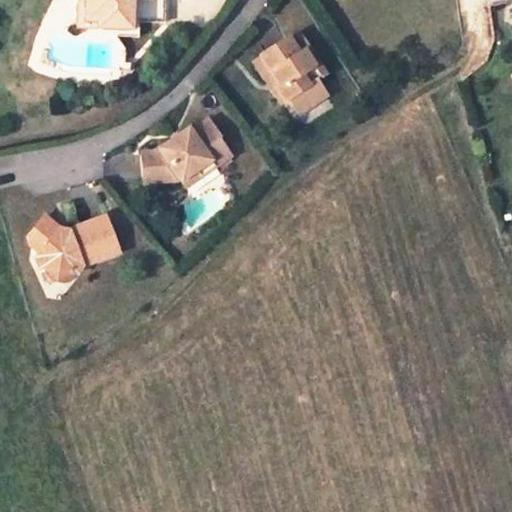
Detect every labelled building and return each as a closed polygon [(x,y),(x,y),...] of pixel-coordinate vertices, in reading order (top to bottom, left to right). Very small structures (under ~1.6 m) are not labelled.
[(74,0),(74,27),(130,30),(130,26),(151,27),(151,21),(152,0),(74,0)] [(319,77),(293,37),(282,44),(292,59),(296,56),(313,81),(319,77)] [(269,89),(278,102),(283,99),(286,104),(298,109),(309,103),(313,91),(308,84),(313,81),(296,56),(292,59),(282,44),(256,61),(272,87),(269,89)] [(272,87),(256,61),(247,67),(272,106),(278,102),(269,89),(272,87)] [(200,171),(205,178),(223,166),(211,146),(214,145),(204,129),(186,139),(184,136),(174,141),(176,145),(166,151),(164,148),(147,159),(132,162),(138,192),(172,187),(173,188),(200,171)] [(173,188),(177,196),(205,178),(200,171),(173,188)] [(37,253),(33,261),(33,265),(43,265),(46,276),(54,281),(65,278),(68,270),(115,252),(102,215),(64,229),(53,225),(42,215),(25,233),(24,241),(37,253)]
